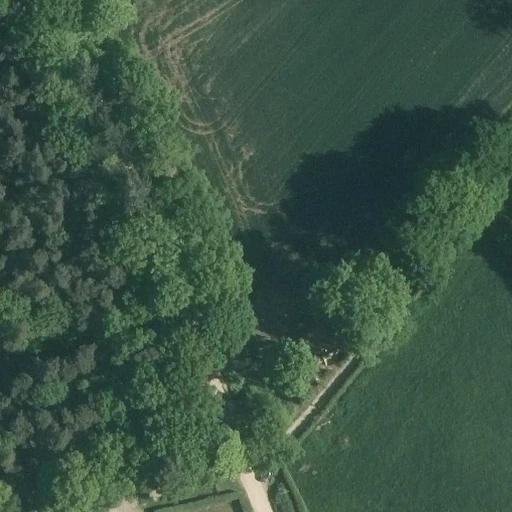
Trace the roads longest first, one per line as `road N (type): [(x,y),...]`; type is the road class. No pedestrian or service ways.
road 1 (track): [(269,511),(44,0)]
road 2 (track): [(511,156),(251,470)]
road 3 (track): [(60,511),(251,470)]
